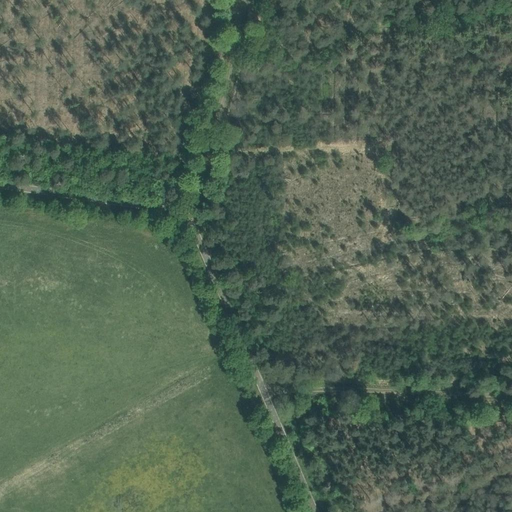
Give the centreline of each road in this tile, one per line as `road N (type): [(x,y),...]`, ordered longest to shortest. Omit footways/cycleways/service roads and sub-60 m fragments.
road 1 (track): [(511,395),(264,392)]
road 2 (track): [(235,0),(220,106),(184,218)]
